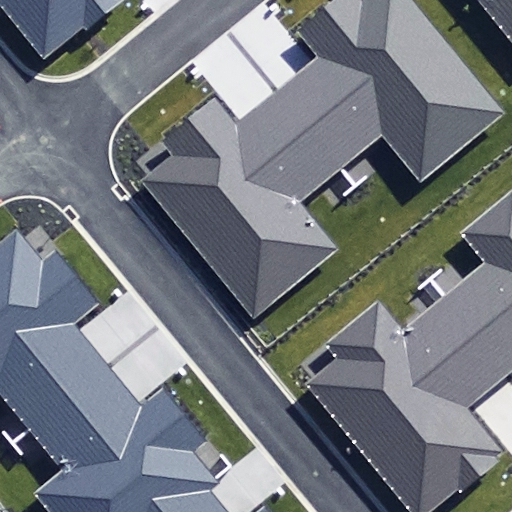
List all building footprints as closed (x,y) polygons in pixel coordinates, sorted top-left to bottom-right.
[(0,0),(0,5),(43,58),(82,27),(86,32),(125,0),(0,0)] [(277,91),(341,169),(382,136),(420,182),(504,113),(411,0),(364,0),(362,2),(360,0),(337,0),(298,31),(319,57),(277,91)] [(511,0),(476,0),(511,43),(511,0)] [(139,183),(253,319),(338,249),(300,203),(341,169),(277,91),(236,124),(214,99),(162,142),(173,155),(139,183)] [(439,294),(500,367),(511,357),(511,191),(460,234),(481,259),(439,294)] [(0,393),(29,430),(108,365),(75,324),(99,305),(55,251),(42,261),(18,231),(0,245),(0,393)] [(500,367),(439,294),(400,326),(380,301),(326,345),(336,356),(304,382),(410,511),(428,511),(457,489),(461,494),(501,462),(496,456),(502,452),(460,400),(500,367)] [(140,404),(108,365),(29,430),(61,470),(32,494),(46,511),(185,511),(211,491),(219,484),(193,453),(206,442),(161,387),(140,404)] [(255,511),(228,511),(211,491),(185,511),(268,511),(264,506),(255,511)]
